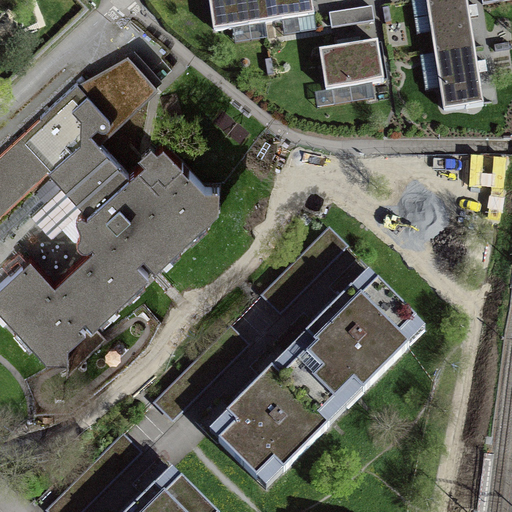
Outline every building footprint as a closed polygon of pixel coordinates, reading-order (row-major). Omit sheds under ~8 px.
[(209,0),(214,35),(264,28),(259,0),(209,0)] [(313,0),(259,0),(264,28),(317,21),(313,0)] [(432,0),(426,1),(434,53),(476,47),(469,0),(432,0)] [(382,46),(319,55),(325,96),(388,86),(382,46)] [(485,109),(476,47),(434,53),(443,115),(485,109)] [(148,80),(126,56),(102,79),(125,102),(148,80)] [(25,264),(0,286),(0,315),(52,371),(220,212),(177,167),(150,192),(120,164),(114,171),(83,139),(105,120),(72,88),(0,153),(0,220),(44,181),(51,188),(74,212),(57,230),(86,253),(48,288),(25,264)] [(209,432),(257,480),(275,463),(283,471),(329,427),(320,418),(355,384),(363,393),(409,348),(399,337),(416,320),(371,274),(329,315),(250,392),(209,432)] [(156,399),(176,418),(216,375),(196,357),(156,399)] [(214,511),(169,469),(130,509),(127,511),(214,511)] [(62,494),(49,511),(76,511),(80,506),(62,494)]
